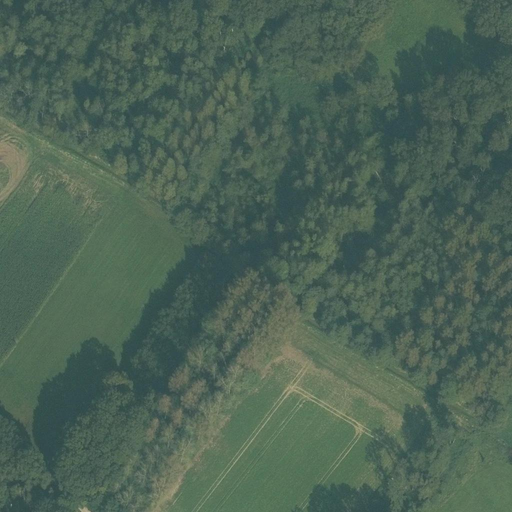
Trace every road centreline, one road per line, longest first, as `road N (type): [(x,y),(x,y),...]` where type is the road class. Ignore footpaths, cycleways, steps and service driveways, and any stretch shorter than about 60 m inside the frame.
road 1 (track): [(214,0),(361,79),(406,92),(454,92),(511,74)]
road 2 (unclassified): [(90,511),(0,423)]
